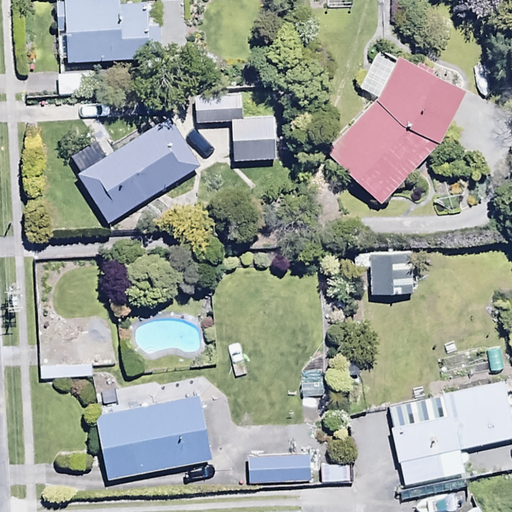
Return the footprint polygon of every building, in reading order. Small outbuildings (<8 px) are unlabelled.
[(63,0),(65,62),(160,60),(158,14),(144,15),(144,3),(116,4),(116,0),(63,0)] [(371,102),(325,155),(378,205),(435,144),(460,90),(375,51),(357,89),(374,96),(371,102)] [(238,91),(192,92),(193,124),(228,124),(229,160),(271,159),(270,118),(238,119),(238,91)] [(103,221),(182,173),(196,165),(167,116),(105,154),(96,138),(67,156),(77,172),(75,174),(103,221)] [(371,297),(372,297),(372,301),(387,300),(387,296),(411,294),(408,251),(367,254),(371,297)] [(455,449),(456,449),(511,437),(500,382),(435,395),(435,397),(387,408),(391,427),(387,428),(395,464),(397,463),(402,486),(460,473),(455,449)] [(192,392),(89,417),(105,482),(207,457),(192,392)] [(303,454),(246,456),(247,485),(304,483),(303,454)] [(346,464),(318,465),(319,484),(347,482),(346,464)]
